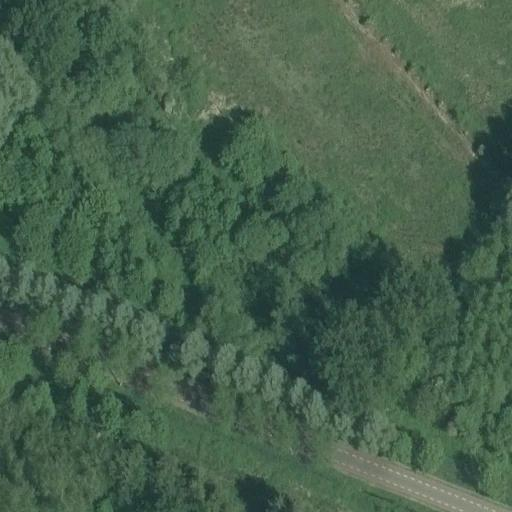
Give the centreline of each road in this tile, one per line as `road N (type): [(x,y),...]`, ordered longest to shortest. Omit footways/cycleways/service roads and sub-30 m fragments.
road 1 (tertiary): [(481,511),(0,323)]
road 2 (track): [(0,93),(86,0)]
